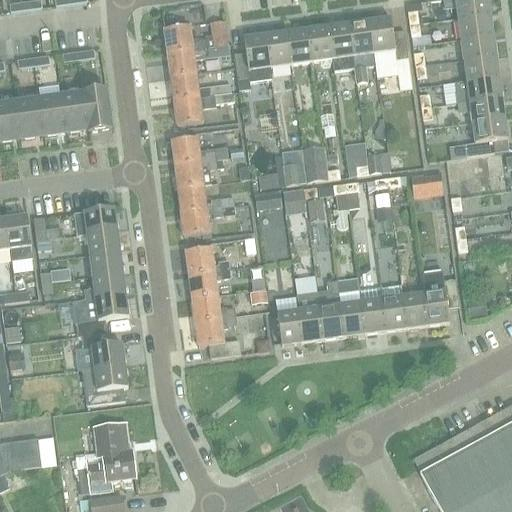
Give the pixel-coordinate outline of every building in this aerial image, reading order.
[(71,7),(69,0),(59,0),(54,1),(55,9),(71,7)] [(454,0),(457,21),(489,17),(487,0),(454,0)] [(442,2),(430,3),(431,10),(443,9),(442,2)] [(40,3),(25,5),(26,13),(41,11),(40,3)] [(25,5),(9,7),(10,15),(26,13),(25,5)] [(417,14),(407,15),(409,28),(418,26),(417,14)] [(457,21),(460,42),(492,38),(489,17),(457,21)] [(175,20),(163,22),(164,31),(176,29),(175,20)] [(412,92),(407,57),(404,34),(392,35),(390,21),(368,24),(373,56),(375,69),(376,81),(397,78),(399,94),(412,92)] [(224,24),(210,26),(212,38),(205,39),(205,43),(197,44),(197,41),(191,42),(189,29),(163,32),(166,57),(228,49),(224,24)] [(375,69),(373,56),(368,24),(348,27),(354,72),(356,87),(368,86),(366,70),(375,69)] [(418,26),(409,28),(411,40),(420,39),(418,26)] [(336,74),(354,72),(348,27),(327,30),(331,62),(333,73),(336,74)] [(311,65),(331,62),(327,30),(306,33),(311,65)] [(289,68),(311,65),(306,33),(285,36),(289,68)] [(269,71),(289,68),(285,36),(264,38),(269,71)] [(271,83),(269,71),(264,38),(243,41),(245,56),(233,57),(238,94),(250,93),(249,86),(271,83)] [(460,42),(463,63),(495,59),(492,38),(460,42)] [(166,57),(169,80),(195,77),(193,62),(229,58),(228,49),(166,57)] [(94,61),(93,53),(77,55),(79,63),(94,61)] [(77,55),(62,57),(63,65),(79,63),(77,55)] [(422,56),(413,57),(415,69),(424,68),(422,56)] [(49,67),(48,59),(32,61),(33,69),(49,67)] [(454,85),(454,86),(498,79),(495,59),(463,63),(466,84),(454,85)] [(33,69),(32,61),(17,63),(18,71),(33,69)] [(424,68),(415,69),(417,82),(426,80),(424,68)] [(172,104),(198,100),(214,98),(213,89),(197,91),(195,77),(169,80),(172,104)] [(455,95),(467,93),(469,105),(501,100),(498,79),(454,86),(455,95)] [(105,94),(83,97),(88,134),(111,131),(105,94)] [(214,98),(215,108),(234,105),(233,96),(214,98)] [(88,134),(83,97),(61,100),(65,135),(79,134),(79,131),(87,130),(87,134),(88,134)] [(428,97),(419,99),(421,111),(430,110),(428,97)] [(214,98),(198,100),(172,104),(176,129),(202,125),(200,112),(215,110),(214,98)] [(65,135),(61,100),(38,103),(43,139),(56,137),(56,134),(64,133),(64,136),(65,135)] [(470,115),(471,126),(504,121),(501,100),(469,105),(458,106),(459,116),(470,115)] [(38,103),(15,106),(20,142),(34,140),(33,138),(42,136),(42,139),(43,139),(38,103)] [(20,142),(15,106),(0,108),(0,144),(11,143),(11,141),(19,140),(19,142),(20,142)] [(318,129),(330,128),(329,107),(317,108),(318,129)] [(430,110),(421,111),(422,123),(432,122),(430,110)] [(507,142),(504,121),(471,126),(474,146),(464,148),(466,160),(494,156),(492,144),(507,142)] [(379,126),(374,132),(374,138),(381,142),(385,141),(382,122),(378,122),(379,126)] [(171,143),(175,168),(222,162),(227,162),(226,150),(199,154),(197,140),(171,143)] [(240,151),(228,153),(229,161),(241,160),(240,151)] [(335,156),(324,158),(325,168),(336,166),(335,156)] [(311,159),(314,176),(315,185),(327,183),(326,174),(325,168),(324,158),(323,157),(311,159)] [(398,157),(389,158),(390,170),(402,168),(401,159),(398,157)] [(379,158),(366,160),(367,168),(369,178),(381,176),(379,158)] [(178,191),(203,188),(211,187),(209,173),(223,171),(222,162),(175,168),(178,191)] [(285,189),(298,187),(295,167),(283,169),(285,189)] [(367,168),(355,170),(356,179),(369,178),(367,168)] [(247,169),(238,171),(240,184),(249,182),(247,169)] [(338,172),(326,174),(327,183),(340,182),(338,172)] [(439,176),(410,180),(411,192),(441,188),(439,176)] [(275,177),(257,179),(259,193),(277,190),(275,177)] [(399,180),(386,182),(387,191),(400,189),(399,180)] [(386,182),(374,183),(375,193),(387,191),(386,182)] [(357,185),(345,187),(348,212),(359,210),(357,195),(358,195),(357,185)] [(345,187),(332,189),(334,198),(336,198),(338,213),(348,212),(345,187)] [(178,191),(181,215),(207,212),(221,210),(220,201),(205,203),(203,188),(178,191)] [(315,191),(303,193),(304,202),(317,200),(315,191)] [(303,192),(282,195),(284,205),(304,202),(303,193),(303,192)] [(255,199),(252,199),(254,214),(280,210),(278,195),(268,197),(255,199)] [(452,214),(461,213),(459,200),(450,202),(452,214)] [(321,202),(307,204),(310,224),(324,222),(321,202)] [(234,208),(221,210),(222,219),(235,218),(234,208)] [(390,208),(375,210),(377,225),(392,222),(390,208)] [(221,210),(207,212),(181,215),(184,240),(210,236),(208,221),(222,219),(221,210)] [(76,239),(86,238),(116,234),(113,212),(73,217),(76,239)] [(27,219),(5,222),(9,252),(11,263),(32,260),(27,219)] [(35,244),(45,243),(42,221),(33,222),(35,244)] [(5,222),(0,222),(0,253),(9,252),(5,222)] [(463,230),(454,231),(456,243),(465,242),(463,230)] [(86,238),(89,259),(119,255),(116,234),(86,238)] [(254,241),(244,242),(246,257),(256,256),(254,241)] [(45,243),(35,244),(37,254),(46,253),(51,252),(49,242),(45,243)] [(465,242),(456,243),(457,256),(467,254),(465,242)] [(186,254),(189,278),(230,273),(228,264),(219,265),(219,268),(214,269),(212,250),(186,254)] [(89,259),(92,281),(122,277),(119,255),(89,259)] [(189,278),(192,302),(218,298),(216,280),(221,279),(221,282),(230,280),(230,273),(189,278)] [(441,274),(420,277),(423,297),(427,329),(449,326),(447,312),(459,310),(455,282),(443,284),(441,274)] [(41,287),(51,286),(49,275),(40,276),(41,287)] [(84,303),(95,302),(95,301),(125,298),(122,277),(92,281),(93,292),(83,293),(84,303)] [(262,279),(248,281),(249,294),(264,292),(262,279)] [(317,295),(319,311),(323,343),(344,340),(340,308),(338,296),(336,284),(327,285),(328,294),(317,295)] [(51,286),(41,287),(43,297),(52,296),(51,286)] [(380,291),(381,302),(385,334),(406,332),(402,299),(400,288),(380,291)] [(380,291),(359,293),(365,337),(385,334),(381,302),(380,291)] [(264,292),(249,294),(251,307),(267,305),(265,292),(264,292)] [(338,296),(340,308),(344,340),(365,337),(359,293),(338,296)] [(15,296),(16,305),(29,304),(27,294),(15,296)] [(296,298),(298,313),(302,346),(323,343),(319,311),(317,295),(296,298)] [(4,307),(16,305),(15,296),(3,297),(4,307)] [(423,297),(402,299),(406,332),(427,329),(423,297)] [(84,303),(73,305),(75,326),(77,340),(81,340),(81,339),(106,336),(105,323),(128,320),(125,298),(95,301),(95,302),(84,303)] [(192,302),(195,326),(236,320),(235,311),(225,312),(225,310),(220,311),(218,298),(192,302)] [(479,302),(467,304),(469,319),(481,317),(479,302)] [(281,349),(302,346),(298,313),(277,316),(281,349)] [(237,328),(236,320),(195,326),(198,348),(209,347),(210,361),(240,358),(239,344),(224,345),(222,331),(227,331),(227,329),(237,328)] [(18,328),(4,330),(6,345),(20,343),(18,328)] [(91,352),(93,372),(94,372),(124,368),(121,346),(108,348),(106,336),(81,339),(81,340),(83,353),(91,352)] [(258,343),(255,347),(256,355),(268,354),(266,342),(258,343)] [(20,355),(7,357),(9,373),(22,371),(20,355)] [(127,391),(124,368),(94,372),(93,372),(81,373),(86,409),(115,405),(114,392),(127,391)] [(0,400),(9,400),(6,379),(0,379),(0,400)] [(20,383),(11,384),(12,394),(17,393),(21,388),(20,383)] [(9,400),(0,400),(0,403),(1,413),(10,412),(9,400)] [(511,511),(511,408),(475,429),(477,432),(470,436),(469,432),(414,462),(440,511),(511,511)] [(134,480),(131,454),(122,455),(119,428),(95,431),(98,459),(103,459),(105,474),(98,475),(97,468),(85,469),(89,497),(112,494),(110,483),(134,480)] [(28,471),(41,469),(37,442),(24,443),(28,471)] [(24,443),(12,445),(16,473),(28,471),(24,443)] [(2,446),(0,447),(0,466),(5,476),(10,473),(16,473),(12,445),(2,446)] [(75,493),(76,511),(87,511),(86,492),(75,493)] [(90,511),(123,511),(122,499),(90,503),(90,511)]
